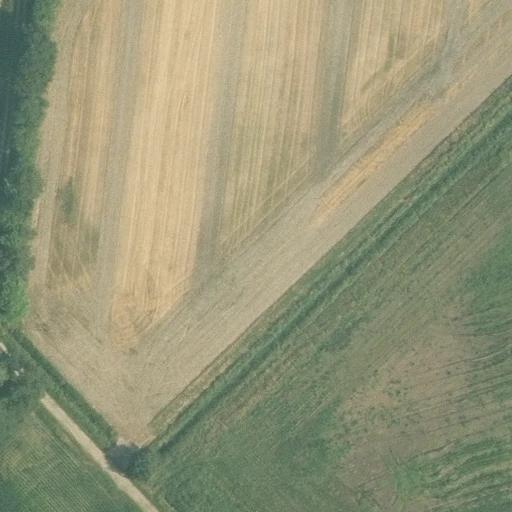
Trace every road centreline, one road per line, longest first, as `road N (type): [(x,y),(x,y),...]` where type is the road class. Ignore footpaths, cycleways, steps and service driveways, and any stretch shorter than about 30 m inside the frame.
road 1 (track): [(0,267),(27,0)]
road 2 (track): [(155,511),(0,356)]
